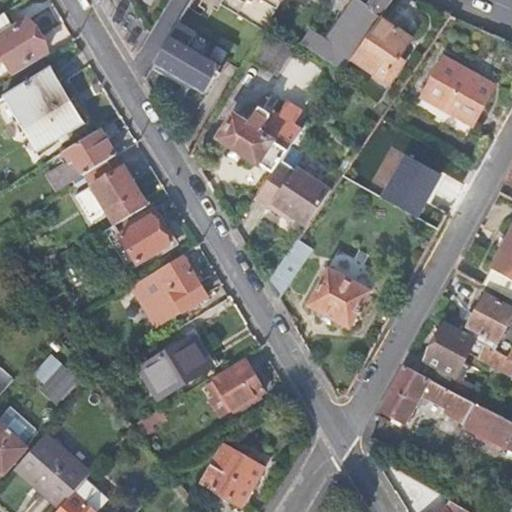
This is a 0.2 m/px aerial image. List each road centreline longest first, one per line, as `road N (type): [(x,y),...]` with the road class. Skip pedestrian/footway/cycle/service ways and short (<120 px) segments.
road 1 (residential): [(341,444),(73,0)]
road 2 (residential): [(341,444),(511,142)]
